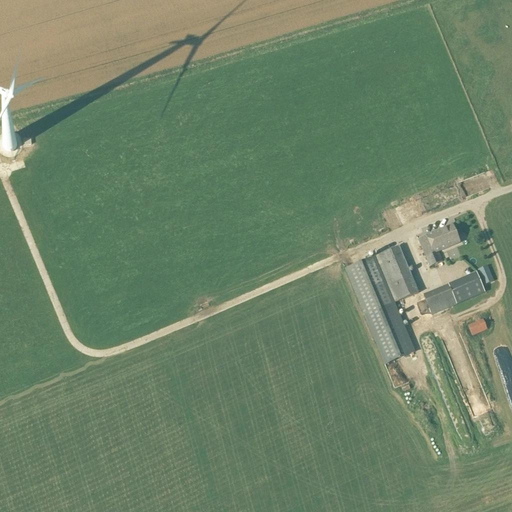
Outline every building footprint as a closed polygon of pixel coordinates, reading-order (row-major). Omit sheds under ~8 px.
[(37,132),(2,137),(4,150),(39,145),(37,132)] [(442,262),(438,252),(460,243),(452,225),(418,239),(429,268),(442,262)] [(415,353),(395,304),(418,294),(399,247),(375,258),(374,257),(344,270),(363,317),(384,366),(415,353)] [(431,316),(485,293),(476,273),(423,296),(431,316)] [(468,326),(472,337),(487,330),(483,320),(468,326)]
